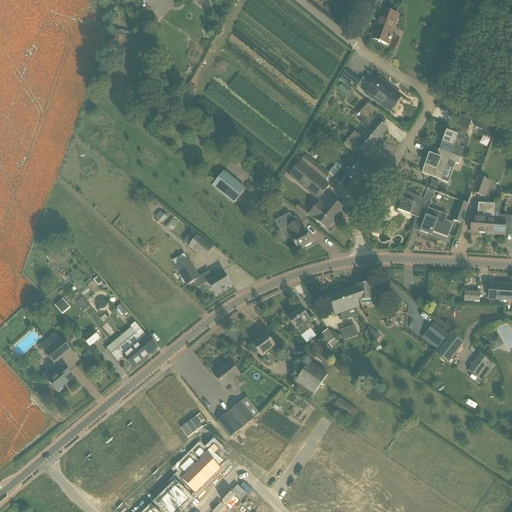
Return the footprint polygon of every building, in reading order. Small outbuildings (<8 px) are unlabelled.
[(372,10),(370,19),(378,22),(371,40),(387,45),(389,41),(390,41),(391,39),(390,38),(398,15),(382,9),(385,1),(383,0),(367,0),(365,8),(372,10)] [(195,53),(192,59),(198,62),(201,56),(195,53)] [(361,82),(345,70),(340,80),(354,92),(361,82)] [(407,102),(376,79),(366,93),(389,111),(400,98),(407,103),(407,102)] [(343,145),(354,154),(358,148),(366,155),(387,129),(371,116),(376,109),(368,103),(359,113),(372,124),(366,131),(360,138),(353,132),(343,145)] [(470,140),(465,138),(472,120),(460,116),(453,134),(446,131),(439,150),(451,154),(451,155),(461,159),(462,159),(470,140)] [(483,131),(482,135),(492,138),(496,128),(477,121),(475,128),(483,131)] [(451,154),(439,150),(436,157),(429,154),(422,174),(441,181),(448,162),(459,165),(461,159),(451,155),(451,154)] [(329,176),(313,163),(305,156),(300,161),(309,168),(322,180),(322,179),(324,181),(329,176)] [(333,179),(347,191),(356,180),(354,179),(363,168),(351,157),(333,179)] [(328,187),(299,163),(288,176),(317,200),(328,187)] [(224,171),(212,186),(233,204),(246,189),(224,171)] [(472,193),(481,197),(487,181),(478,177),(472,193)] [(421,206),(421,207),(424,199),(405,192),(399,190),(400,187),(401,182),(393,179),(388,192),(384,191),(382,197),(400,204),(398,211),(417,218),(421,206)] [(432,181),(429,187),(437,190),(439,184),(432,181)] [(421,206),(417,218),(424,221),(420,232),(428,235),(431,236),(432,236),(432,235),(433,233),(448,238),(453,224),(446,221),(447,216),(429,209),(434,194),(427,191),(424,199),(421,207),(421,206)] [(303,208),(300,213),(306,218),(309,215),(314,219),(313,219),(327,230),(333,223),(331,222),(342,209),(330,199),(323,207),(319,203),(310,214),(303,208)] [(460,202),(457,210),(464,212),(467,205),(460,202)] [(470,234),(486,235),(488,220),(485,220),(487,204),(478,204),(477,219),(471,219),(470,234)] [(486,235),(504,236),(505,221),(499,221),(500,205),(494,205),(487,204),(485,220),(488,220),(486,235)] [(164,215),(160,212),(155,217),(162,223),(166,218),(166,217),(168,216),(165,213),(164,215)] [(286,228),(298,251),(305,247),(306,248),(311,246),(310,244),(312,243),(305,231),(299,221),(298,219),(293,218),(292,219),(289,214),(276,221),(280,231),(286,228)] [(213,247),(197,235),(188,247),(204,259),(213,247)] [(158,260),(163,266),(171,260),(166,254),(158,260)] [(175,266),(188,260),(185,254),(172,260),(175,266)] [(189,261),(176,269),(187,287),(200,279),(189,261)] [(232,286),(223,272),(213,279),(209,272),(203,276),(215,296),(232,286)] [(94,281),(98,286),(102,283),(98,278),(94,281)] [(356,287),(347,290),(354,309),(358,307),(356,302),(374,300),(372,284),(355,285),(356,287)] [(489,299),(511,300),(511,286),(489,285),(489,299)] [(334,315),(354,309),(347,290),(328,297),(334,315)] [(465,292),(465,302),(479,303),(479,293),(465,292)] [(80,309),(87,303),(82,298),(75,304),(80,309)] [(62,315),(70,308),(66,303),(58,310),(62,315)] [(301,337),(308,331),(313,328),(308,321),(309,320),(300,309),(287,319),(296,330),(301,337)] [(143,361),(157,349),(146,337),(135,323),(131,327),(137,334),(127,342),(143,361)] [(434,323),(430,328),(444,340),(448,335),(434,323)] [(340,331),(344,341),(358,337),(354,326),(340,331)] [(82,338),(91,348),(104,337),(95,327),(82,338)] [(321,335),(328,345),(329,344),(332,349),(338,344),(327,330),(321,335)] [(452,334),(450,336),(446,341),(436,354),(447,363),(463,343),(452,334)] [(266,335),(252,345),(261,357),(268,352),(275,361),(281,356),(274,347),(275,347),(266,335)] [(498,335),(489,340),(495,350),(504,345),(498,335)] [(54,364),(70,350),(61,339),(45,353),(54,364)] [(133,369),(143,361),(127,342),(111,355),(117,362),(124,357),(133,369)] [(482,381),(494,365),(480,355),(468,371),(480,379),(482,381)] [(339,371),(341,372),(349,365),(344,358),(334,365),(336,368),(339,371)] [(317,394),(329,373),(308,362),(297,383),(317,394)] [(240,377),(241,377),(229,363),(214,376),(225,389),(232,383),(237,389),(245,383),(240,377)] [(64,379),(70,374),(64,367),(58,372),(53,367),(43,376),(57,392),(58,392),(59,393),(63,389),(62,388),(68,383),(64,379)] [(177,385),(159,400),(170,414),(182,405),(185,410),(191,405),(195,409),(202,403),(191,390),(185,395),(177,385)] [(331,413),(344,422),(353,408),(340,399),(331,413)] [(230,439),(255,419),(241,402),(217,422),(230,439)] [(116,430),(103,441),(120,462),(129,455),(133,460),(143,451),(129,434),(128,434),(130,436),(126,439),(124,437),(123,438),(116,430)] [(206,430),(201,434),(205,439),(211,434),(206,430)] [(322,469),(326,463),(337,446),(337,445),(333,451),(322,444),(311,461),(322,469)] [(193,447),(190,450),(194,454),(201,461),(215,475),(220,469),(219,468),(224,463),(216,455),(220,451),(214,445),(204,454),(199,449),(197,451),(193,447)] [(326,463),(336,470),(348,453),(337,446),(326,463)] [(358,460),(348,453),(336,470),(346,477),(358,460)] [(88,456),(80,463),(80,462),(79,463),(80,463),(77,466),(77,465),(76,465),(77,466),(69,473),(80,486),(95,473),(102,481),(113,472),(103,460),(96,465),(88,456)] [(183,457),(180,460),(184,464),(204,485),(215,475),(201,461),(196,466),(189,459),(187,461),(183,457)] [(180,460),(177,463),(181,467),(179,469),(185,476),(180,481),(194,495),(204,485),(184,464),(180,460)] [(346,477),(357,484),(369,467),(358,460),(346,477)] [(379,475),(369,467),(357,484),(368,492),(379,475)] [(304,493),(319,479),(310,470),(295,484),(304,493)] [(304,493),(298,498),(308,508),(322,493),(314,485),(319,479),(304,493)] [(369,497),(379,505),(391,488),(381,480),(369,497)] [(171,485),(163,493),(179,510),(187,502),(179,494),(184,489),(175,481),(171,485)] [(402,495),(391,488),(379,505),(390,511),(402,495)] [(154,501),(150,506),(156,511),(161,511),(163,510),(165,511),(177,511),(179,510),(163,493),(154,501)] [(322,493),(308,508),(311,511),(321,511),(331,502),(322,493)] [(390,511),(405,511),(412,502),(402,495),(390,511)] [(251,496),(241,506),(246,511),(261,511),(268,505),(259,496),(255,501),(251,496)] [(331,502),(321,511),(339,511),(340,511),(331,502)] [(412,502),(405,511),(420,511),(422,509),(412,502)]
